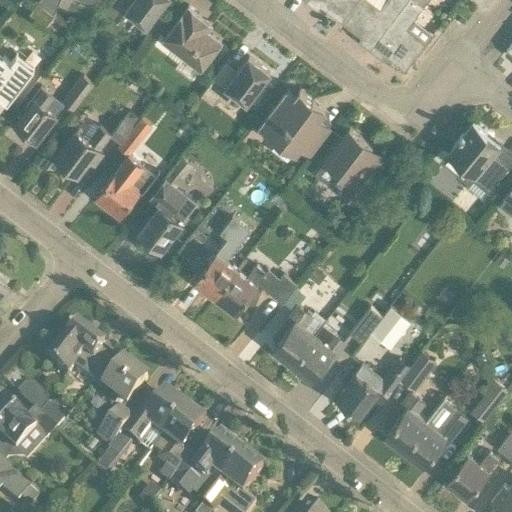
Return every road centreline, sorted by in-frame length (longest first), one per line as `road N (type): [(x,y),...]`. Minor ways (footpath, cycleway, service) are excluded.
road 1 (residential): [(402,511),(79,257)]
road 2 (residential): [(453,71),(411,121),(386,116),(232,0)]
road 3 (residential): [(0,349),(79,257)]
